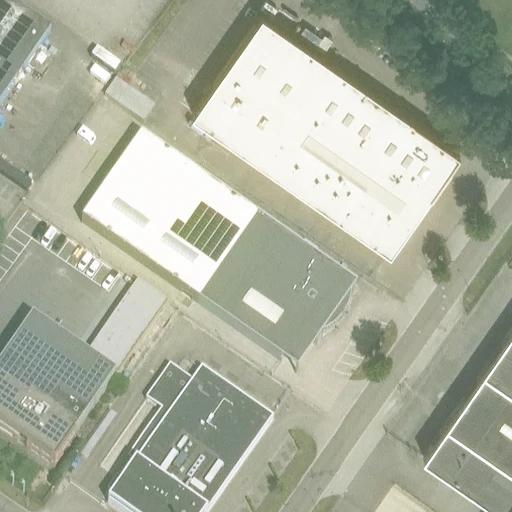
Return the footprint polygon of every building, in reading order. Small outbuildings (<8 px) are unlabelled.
[(0,0),(0,106),(50,34),(0,0)] [(409,116),(261,13),(191,112),(390,251),(430,194),(431,194),(461,152),(410,116),(409,116)] [(115,80),(104,96),(143,124),(155,107),(115,80)] [(356,289),(142,139),(82,224),(196,304),(280,363),(299,335),(316,347),(356,289)] [(0,431),(54,468),(75,437),(73,436),(114,377),(31,320),(0,365),(0,431)] [(170,352),(185,324),(178,320),(163,349),(170,352)] [(511,511),(511,328),(423,457),(501,511),(511,511)] [(208,511),(273,420),(201,370),(192,382),(170,367),(147,400),(162,411),(129,459),(135,463),(107,504),(118,511),(208,511)]
